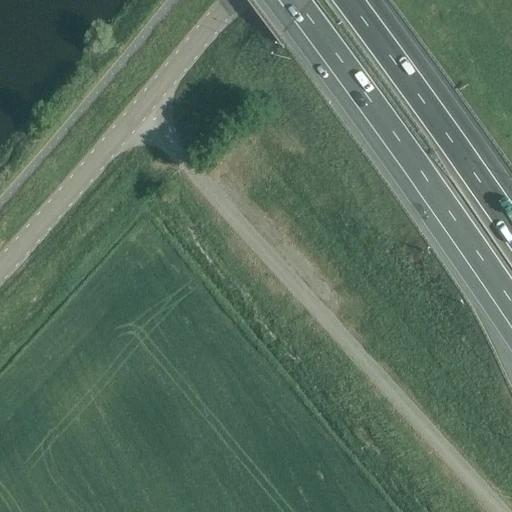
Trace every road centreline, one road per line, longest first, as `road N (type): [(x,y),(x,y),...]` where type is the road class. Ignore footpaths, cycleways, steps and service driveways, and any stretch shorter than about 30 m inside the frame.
road 1 (motorway): [(286,0),(511,315)]
road 2 (tertiary): [(0,266),(230,0)]
road 3 (motorway): [(511,216),(356,0)]
